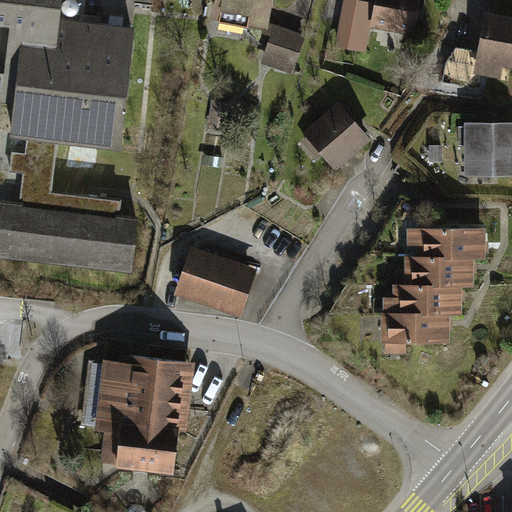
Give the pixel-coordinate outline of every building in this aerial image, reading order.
[(19,189),(50,192),(55,153),(128,162),(144,26),(68,17),(70,0),(0,0),(0,111),(9,112),(6,142),(25,144),(23,161),(9,159),(7,173),(21,176),(19,189)] [(274,0),(219,0),(216,23),(269,33),(274,0)] [(428,0),(380,0),(374,31),(420,41),(428,0)] [(361,12),(341,7),(334,38),(354,42),(361,12)] [(511,20),(489,16),(477,76),(505,82),(507,70),(511,70),(511,20)] [(312,41),(278,30),(266,67),(299,78),(312,41)] [(341,106),(306,134),(338,174),(373,145),(341,106)] [(511,123),(467,124),(468,179),(511,177),(511,123)] [(447,148),(431,148),(431,166),(447,166),(447,148)] [(50,192),(19,189),(17,207),(0,204),(0,263),(128,278),(135,222),(119,220),(121,201),(89,197),(50,192)] [(484,231),(408,233),(407,261),(474,259),(485,259),(484,231)] [(260,273),(190,251),(175,299),(246,321),(260,273)] [(474,259),(397,262),(397,290),(462,289),(475,289),(474,259)] [(462,289),(388,293),(390,319),(450,317),(463,317),(462,289)] [(390,319),(379,319),(380,344),(449,342),(450,317),(390,319)] [(192,435),(200,365),(123,356),(123,364),(107,362),(99,434),(110,435),(107,465),(176,473),(181,433),(192,435)]
